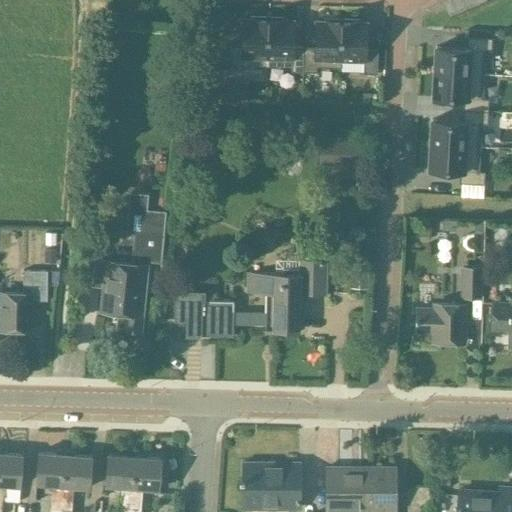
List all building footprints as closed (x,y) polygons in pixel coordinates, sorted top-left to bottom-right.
[(243,64),(267,65),(269,17),(250,16),(250,19),(243,19),(243,45),(231,45),(230,69),(243,70),(243,64)] [(303,71),(304,47),(293,46),(293,20),(287,20),(287,17),(269,17),(267,65),(291,66),(291,71),(303,71)] [(341,67),(341,59),(342,19),(323,18),(323,21),(317,21),(316,47),(304,47),(303,71),(316,72),(316,66),(341,67)] [(360,20),(342,19),(341,59),(364,60),(364,73),(377,73),(378,49),(366,49),(367,22),(360,22),(360,20)] [(435,72),(485,74),(486,50),(491,51),(492,38),(468,37),(467,48),(436,47),(435,72)] [(485,74),(435,72),(434,97),(464,98),(463,110),(488,111),(488,99),(483,99),(485,74)] [(215,100),(246,101),(246,84),(216,83),(215,100)] [(363,94),(363,102),(376,103),(377,94),(363,94)] [(432,119),(431,144),(480,147),(482,123),(487,123),(488,111),(463,110),(463,121),(432,119)] [(365,137),(320,136),(319,163),(364,165),(365,137)] [(480,147),(431,144),(429,169),(460,171),(459,183),(484,184),(484,172),(479,171),(480,147)] [(295,159),(287,149),(277,157),(285,167),(295,159)] [(166,211),(129,208),(126,234),(134,234),(132,263),(96,260),(95,275),(104,276),(101,311),(123,313),(122,329),(141,331),(148,262),(162,263),(166,211)] [(350,226),(349,238),(364,240),(365,228),(350,226)] [(462,237),(462,244),(467,248),(473,250),(481,250),(481,231),(473,231),(467,233),(462,237)] [(46,232),(46,244),(56,244),(56,232),(46,232)] [(44,248),(44,261),(55,261),(55,248),(44,248)] [(205,291),(177,290),(176,318),(188,319),(187,334),(189,334),(189,333),(200,333),(200,335),(233,336),(233,322),(272,324),(272,329),(298,330),(299,295),(327,295),(327,290),(327,268),(327,260),(324,260),(323,256),(321,252),(314,250),(310,250),(306,252),(303,256),(303,258),(299,258),(299,274),(250,273),(250,292),(272,292),(271,313),(233,312),(233,301),(205,300),(205,291)] [(352,254),(350,286),(369,287),(371,255),(352,254)] [(483,266),(461,266),(461,297),(482,297),(483,266)] [(48,270),(23,270),(23,292),(1,292),(1,329),(4,329),(7,333),(16,333),(19,329),(32,329),(32,301),(48,301),(48,270)] [(170,273),(169,285),(179,286),(180,273),(170,273)] [(511,298),(511,299),(511,303),(493,302),(493,329),(510,329),(509,347),(511,347),(511,298)] [(465,303),(434,302),(434,308),(417,308),(416,330),(433,331),(433,341),(464,342),(465,303)] [(0,511),(1,511),(3,497),(5,497),(6,484),(20,485),(22,454),(0,452),(0,511)] [(49,511),(60,511),(65,454),(39,452),(37,484),(52,485),(49,511)] [(65,454),(60,511),(71,511),(73,487),(90,488),(92,457),(65,454)] [(132,487),(134,456),(108,455),(106,485),(121,486),(132,487)] [(132,487),(143,488),(159,489),(161,458),(134,456),(132,487)] [(257,463),(257,462),(242,462),(243,508),(299,508),(299,463),(257,463)] [(397,465),(363,466),(363,510),(382,510),(382,511),(395,511),(397,511),(397,465)] [(363,510),(363,466),(328,466),(328,511),(344,511),(345,509),(363,510)] [(459,489),(457,511),(511,511),(511,487),(499,487),(499,491),(486,491),(459,489)] [(119,511),(130,511),(131,496),(121,495),(119,511)] [(141,511),(142,497),(131,496),(130,511),(141,511)]
